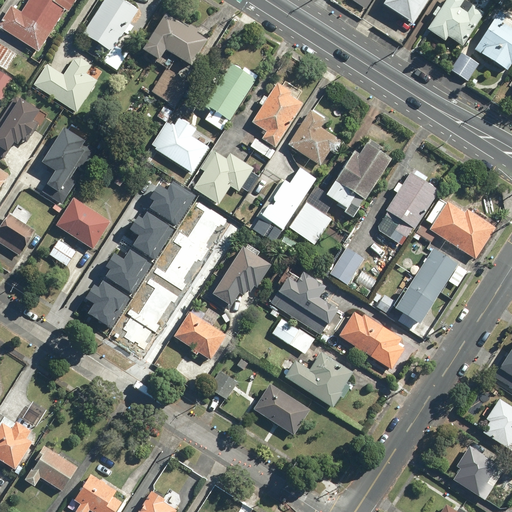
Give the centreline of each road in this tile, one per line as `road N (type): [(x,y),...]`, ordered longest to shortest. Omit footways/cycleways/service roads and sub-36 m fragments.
road 1 (residential): [(0,304),(319,511)]
road 2 (tertiary): [(355,511),(511,267)]
road 3 (primary): [(511,154),(266,0)]
